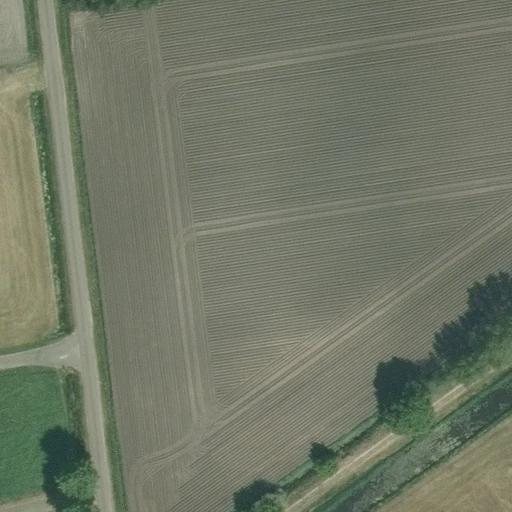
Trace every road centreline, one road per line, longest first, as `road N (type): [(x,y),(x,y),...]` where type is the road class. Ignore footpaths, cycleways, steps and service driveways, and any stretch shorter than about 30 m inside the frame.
road 1 (unclassified): [(106,511),(46,0)]
road 2 (track): [(511,350),(286,511)]
